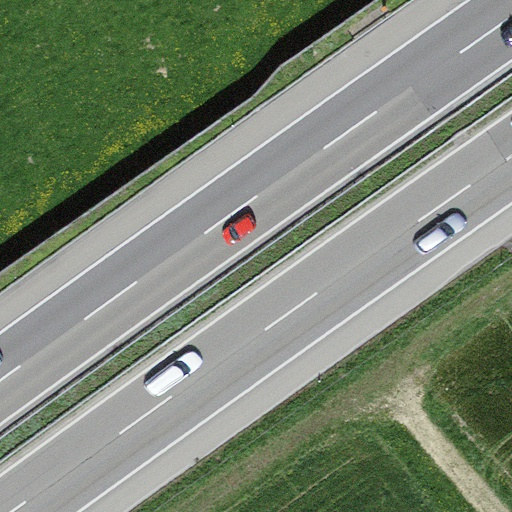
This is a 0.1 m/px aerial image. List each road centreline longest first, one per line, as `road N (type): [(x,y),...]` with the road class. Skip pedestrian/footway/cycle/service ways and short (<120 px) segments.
road 1 (motorway): [(511,16),(0,380)]
road 2 (motorway): [(11,511),(511,155)]
road 3 (track): [(497,511),(384,382)]
